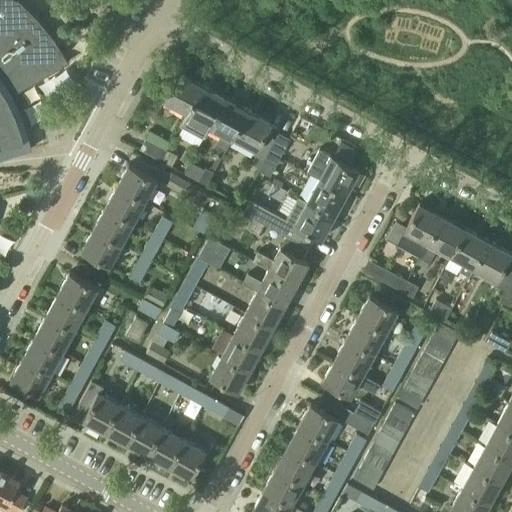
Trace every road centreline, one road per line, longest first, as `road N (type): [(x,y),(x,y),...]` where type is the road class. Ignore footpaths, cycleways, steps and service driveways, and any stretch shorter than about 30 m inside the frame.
road 1 (residential): [(204,511),(401,154)]
road 2 (residential): [(158,19),(0,310)]
road 3 (residential): [(401,154),(158,19)]
road 4 (residential): [(147,511),(0,433)]
road 5 (residential): [(511,212),(401,154)]
